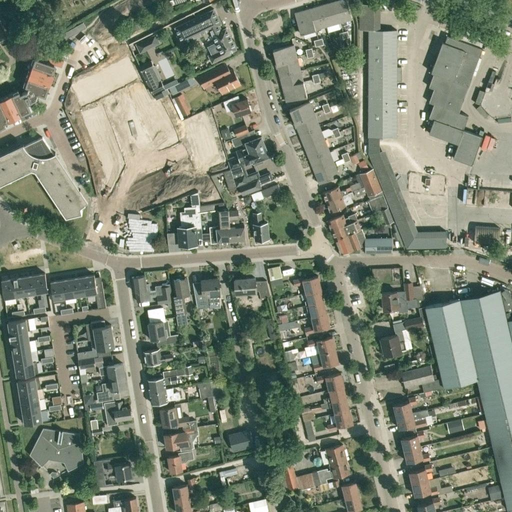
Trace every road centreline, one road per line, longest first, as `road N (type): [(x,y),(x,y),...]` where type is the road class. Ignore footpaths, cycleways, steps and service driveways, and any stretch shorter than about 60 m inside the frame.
road 1 (residential): [(391,511),(335,263)]
road 2 (residential): [(322,246),(267,110),(241,10)]
road 3 (residential): [(160,511),(127,309)]
road 4 (residential): [(119,262),(322,246)]
road 5 (residential): [(511,276),(456,259),(335,263)]
road 6 (residential): [(127,309),(55,320),(70,415)]
road 7 (residential): [(0,137),(49,114),(80,38)]
